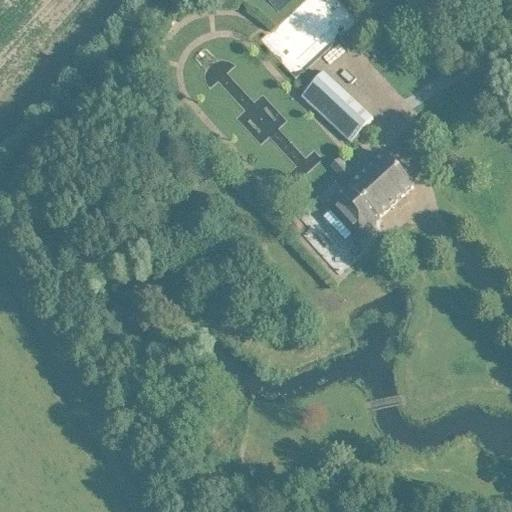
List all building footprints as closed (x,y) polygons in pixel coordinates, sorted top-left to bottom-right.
[(463,0),(471,12),(490,0),(463,0)] [(374,120),(356,104),(324,75),(302,99),(352,145),(374,120)] [(341,190),(332,199),(339,206),(334,209),(356,233),(360,230),(367,237),(376,229),(376,222),(414,188),(385,157),(347,190),(341,190)] [(340,160),(332,168),(345,182),(352,176),(343,166),(345,165),(340,160)] [(330,222),(319,232),(343,258),(354,248),(330,222)]
